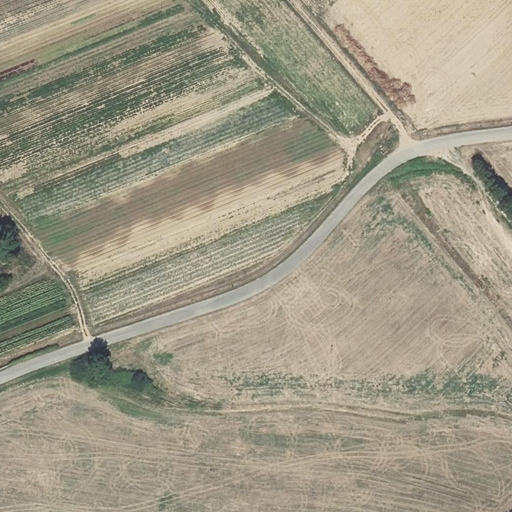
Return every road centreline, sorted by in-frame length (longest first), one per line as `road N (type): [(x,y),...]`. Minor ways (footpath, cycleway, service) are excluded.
road 1 (tertiary): [(0,379),(263,283),(415,146),(511,132)]
road 2 (track): [(415,146),(298,0)]
